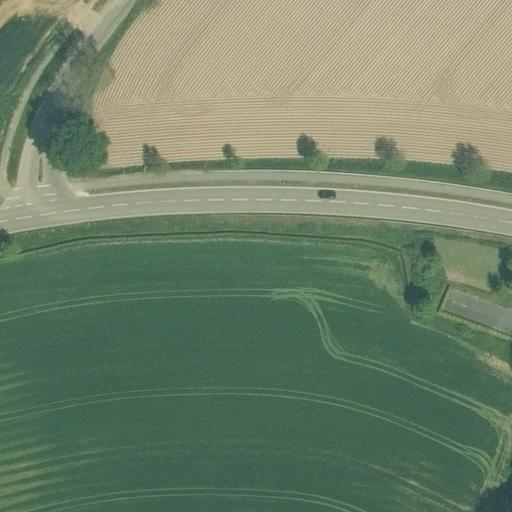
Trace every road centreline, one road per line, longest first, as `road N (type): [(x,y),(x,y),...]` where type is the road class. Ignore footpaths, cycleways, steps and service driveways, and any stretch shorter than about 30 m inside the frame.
road 1 (tertiary): [(40,217),(305,201),(511,225)]
road 2 (unclassified): [(126,0),(46,121),(40,217)]
